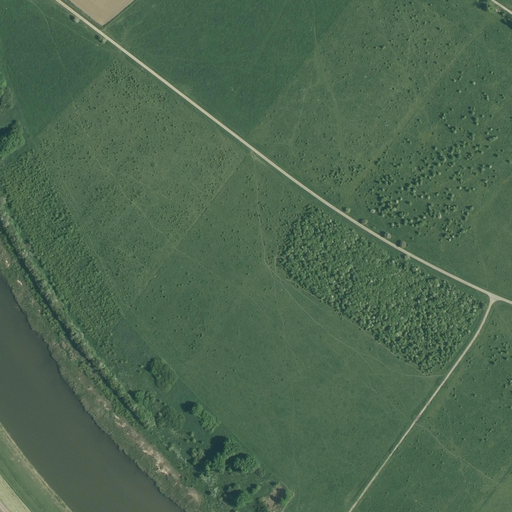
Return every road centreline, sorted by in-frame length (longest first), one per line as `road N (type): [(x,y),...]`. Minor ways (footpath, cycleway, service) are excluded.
road 1 (unclassified): [(494,296),(342,214),(57,0)]
road 2 (unclassified): [(355,504),(470,344),(494,296)]
